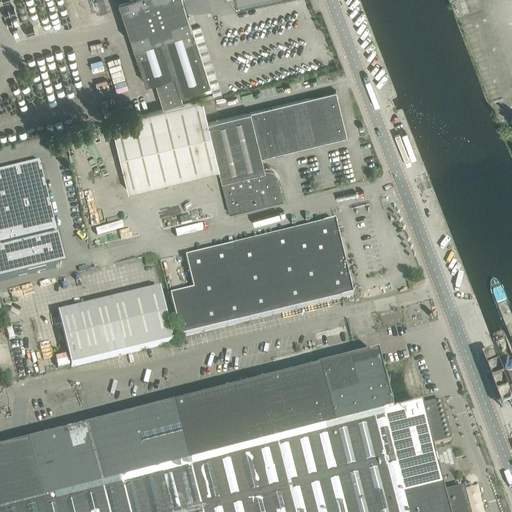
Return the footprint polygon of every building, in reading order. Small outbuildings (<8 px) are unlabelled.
[(118,0),(124,17),(127,28),(130,35),(132,40),(145,84),(155,81),(163,107),(183,101),(180,94),(210,85),(192,29),(188,17),(186,10),(182,0),(118,0)] [(264,157),(347,136),(336,92),(218,120),(222,136),(212,138),(219,166),(221,166),(224,181),(265,171),(261,157),(264,157)] [(111,122),(128,192),(218,170),(229,214),(230,214),(283,201),(280,185),(278,179),(277,176),(274,173),(271,171),(268,170),(265,171),(224,181),(221,166),(219,166),(212,138),(222,136),(218,120),(208,123),(205,113),(217,111),(213,96),(202,99),(202,100),(111,122)] [(40,163),(0,172),(0,246),(1,252),(0,251),(0,282),(8,280),(56,269),(55,267),(61,266),(57,249),(61,248),(40,163)] [(190,217),(179,220),(181,225),(192,223),(190,217)] [(185,258),(193,291),(170,296),(180,338),(238,324),(346,298),(347,299),(349,298),(349,297),(353,296),(344,259),(335,222),(185,258)] [(148,294),(59,315),(71,368),(172,343),(160,291),(159,291),(159,288),(147,291),(148,294)] [(0,453),(0,511),(469,511),(463,490),(444,495),(431,447),(451,442),(441,403),(421,408),(392,415),(377,357),(373,358),(358,362),(350,364),(332,368),(329,369),(320,372),(320,371),(320,372),(183,407),(87,432),(10,451),(0,453)] [(483,360),(481,361),(486,376),(489,375),(490,374),(488,370),(484,360),(483,360)]
